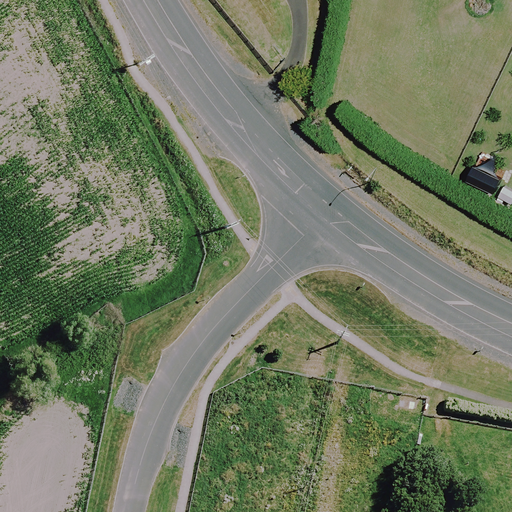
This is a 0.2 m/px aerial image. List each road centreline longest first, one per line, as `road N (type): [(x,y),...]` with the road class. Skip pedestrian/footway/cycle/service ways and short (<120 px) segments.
road 1 (unclassified): [(129,511),(157,399),(182,357),(333,208)]
road 2 (tertiary): [(333,208),(224,104),(152,0)]
road 3 (tertiary): [(511,326),(452,296),(333,208)]
